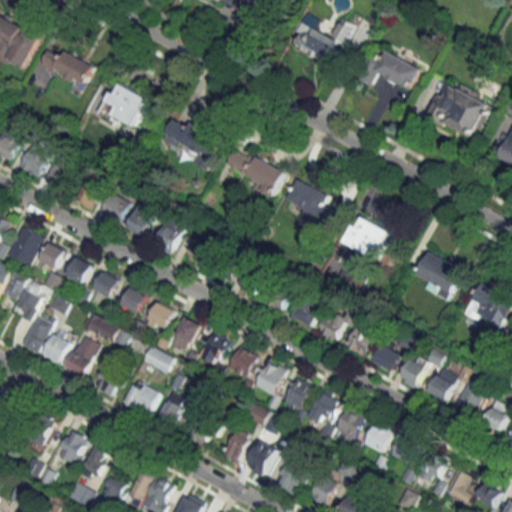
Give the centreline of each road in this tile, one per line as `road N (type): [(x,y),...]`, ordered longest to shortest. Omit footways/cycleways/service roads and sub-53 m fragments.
road 1 (residential): [(511,466),(0,183)]
road 2 (residential): [(511,230),(93,0)]
road 3 (residential): [(279,511),(0,358)]
